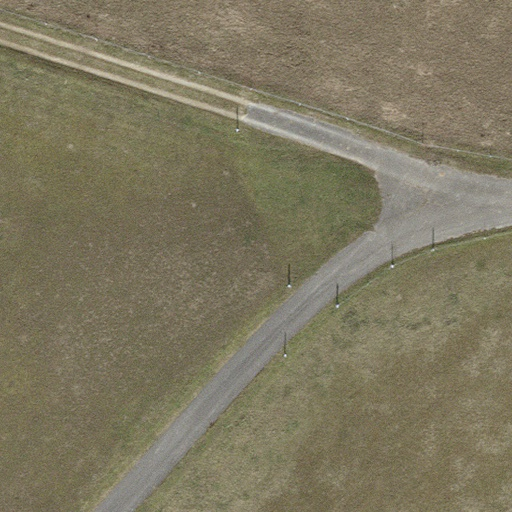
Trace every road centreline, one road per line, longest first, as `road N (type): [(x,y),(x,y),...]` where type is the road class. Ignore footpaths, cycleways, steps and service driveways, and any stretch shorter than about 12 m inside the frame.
road 1 (track): [(511,195),(361,233),(99,511)]
road 2 (track): [(477,204),(0,34)]
